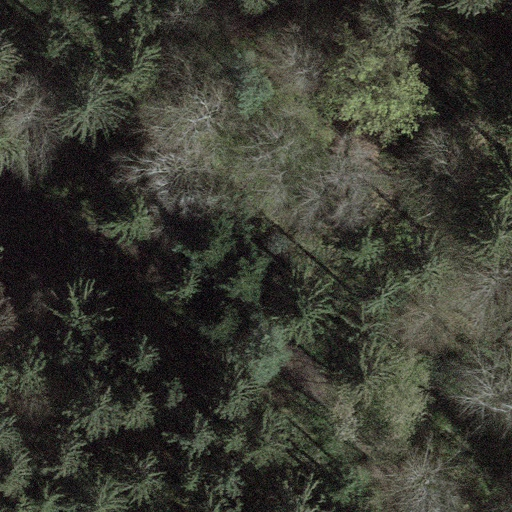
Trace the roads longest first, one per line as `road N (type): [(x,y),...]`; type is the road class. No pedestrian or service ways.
road 1 (track): [(389,511),(218,331),(79,249),(0,224)]
road 2 (track): [(79,249),(118,155),(209,49),(296,0)]
